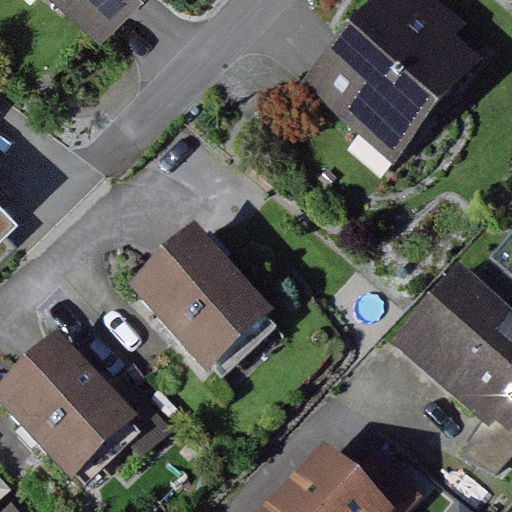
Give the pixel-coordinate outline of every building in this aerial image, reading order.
[(56,0),(106,42),(142,0),(56,0)] [(397,0),(309,107),(394,177),(486,66),(406,0),(397,0)] [(0,257),(14,244),(5,234),(25,214),(0,188),(0,257)] [(136,308),(219,397),(274,346),(191,257),(136,308)] [(399,360),(511,450),(511,329),(458,287),(399,360)] [(0,413),(0,414),(76,497),(134,443),(58,360),(0,413)] [(288,511),(396,511),(339,458),(288,511)]
